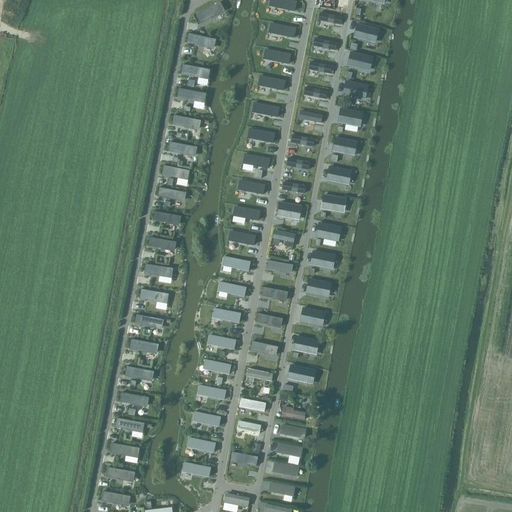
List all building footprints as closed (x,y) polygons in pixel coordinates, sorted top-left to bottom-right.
[(282,0),(270,0),(269,6),(295,11),(296,3),(282,0)] [(220,2),(196,15),(200,24),(211,18),(211,19),(212,19),(211,17),(223,11),(219,4),(221,3),(220,2)] [(321,13),(319,21),(341,25),(342,18),(321,13)] [(271,24),(269,33),(294,38),(296,29),(271,24)] [(357,24),(354,38),(373,43),(377,29),(357,24)] [(189,34),(187,43),(199,46),(198,47),(199,47),(199,45),(213,48),(215,40),(216,40),(189,34)] [(315,39),(314,46),(335,51),(337,43),(315,39)] [(266,50),(264,59),(289,64),(291,56),(266,50)] [(351,52),(348,66),(367,71),(371,57),(351,52)] [(311,62),(309,70),(331,74),(332,67),(311,62)] [(183,65),(181,74),(193,76),(193,77),(194,76),(207,78),(209,70),(210,70),(183,65)] [(260,77),(258,85),(283,91),(285,82),(260,77)] [(346,81),(343,95),(363,100),(366,86),(346,81)] [(179,88),(177,98),(189,100),(189,101),(190,101),(190,99),(204,102),(205,94),(206,94),(207,94),(179,88)] [(306,88),(304,95),(326,100),(327,92),(306,88)] [(254,104),(252,112),(278,117),(279,109),(254,104)] [(341,109),(338,123),(346,124),(358,127),(361,113),(341,109)] [(301,112),(300,119),(321,123),(323,116),(301,112)] [(174,116),(172,125),(184,127),(184,128),(184,127),(198,129),(200,121),(201,121),(174,116)] [(250,130),(248,138),(273,143),(275,134),(250,130)] [(292,135),(291,143),(312,147),(314,139),(292,135)] [(335,138),(332,152),(352,156),(355,142),(335,138)] [(170,142),(168,152),(180,154),(180,155),(181,155),(181,153),(195,156),(196,148),(197,148),(198,147),(170,142)] [(245,155),(243,164),(244,164),(254,166),(268,169),(270,160),(245,155)] [(288,158),(286,166),(308,170),(309,162),(288,158)] [(164,166),(162,175),(174,177),(174,178),(174,177),(187,179),(189,172),(190,172),(190,171),(164,166)] [(329,167),(326,181),(346,185),(349,171),(329,167)] [(240,181),(238,190),(263,195),(265,186),(240,181)] [(284,182),(282,190),(304,194),(305,186),(284,182)] [(159,187),(158,197),(169,199),(170,200),(170,199),(184,201),(185,193),(187,193),(159,187)] [(323,195),(321,209),(341,213),(343,199),(323,195)] [(280,203),(277,217),(297,220),(300,206),(280,203)] [(235,208),(233,216),(234,216),(246,218),(259,221),(260,212),(235,208)] [(155,212),(153,221),(165,223),(165,224),(166,223),(178,225),(180,217),(181,217),(155,212)] [(319,223),(316,237),(324,239),(336,241),(339,227),(319,223)] [(275,230),(273,239),(286,242),(284,246),(292,248),(295,235),(275,230)] [(230,232),(229,241),(254,246),(256,237),(230,232)] [(150,238),(149,247),(160,249),(161,249),(161,248),(174,251),(175,243),(176,243),(176,242),(150,238)] [(313,251),(310,266),(330,269),(333,255),(313,251)] [(226,257),(224,265),(232,267),(232,268),(249,271),(250,262),(226,257)] [(268,261),(267,269),(279,271),(278,272),(279,272),(279,271),(291,273),(292,266),(293,266),(293,265),(268,261)] [(146,264),(144,274),(156,276),(156,277),(157,275),(171,277),(172,269),(173,270),(173,269),(146,264)] [(309,279),(306,293),(326,297),(329,283),(309,279)] [(221,283),(220,291),(228,292),(228,294),(244,297),(246,288),(221,283)] [(263,288),(262,296),(273,298),(285,300),(287,292),(288,293),(288,292),(263,288)] [(141,289),(140,299),(151,301),(151,302),(152,302),(152,300),(166,303),(167,295),(169,295),(169,294),(141,289)] [(303,308),(300,322),(320,326),(323,312),(303,308)] [(216,309),(214,317),(223,319),(223,320),(239,323),(241,314),(216,309)] [(258,314),(256,322),(268,325),(268,324),(280,327),(282,319),(283,320),(283,319),(258,314)] [(136,315),(135,324),(146,326),(146,327),(147,327),(147,326),(161,328),(162,320),(164,321),(164,320),(136,315)] [(211,336),(210,344),(218,345),(218,346),(234,350),(236,341),(211,336)] [(297,337),(294,351),(314,355),(317,341),(297,337)] [(132,339),(130,349),(141,351),(141,352),(142,352),(142,351),(156,353),(157,345),(159,345),(132,339)] [(253,341),(251,350),(262,353),(263,354),(263,352),(275,355),(277,347),(278,348),(278,347),(253,341)] [(201,360),(211,361),(213,349),(202,348),(201,360)] [(206,360),(205,368),(213,370),(213,371),(229,374),(231,365),(206,360)] [(291,365),(288,379),(308,384),(311,370),(291,365)] [(127,367),(125,376),(137,378),(137,379),(137,378),(151,380),(153,372),(154,372),(127,367)] [(248,369),(247,377),(272,382),(273,374),(248,369)] [(201,386),(200,394),(208,396),(208,397),(224,400),(226,391),(201,386)] [(122,393),(120,402),(132,404),(131,405),(132,405),(132,404),(146,406),(148,398),(149,398),(122,393)] [(241,399),(240,407),(264,412),(265,404),(241,399)] [(284,408),(283,416),(304,420),(305,413),(293,411),(293,409),(284,408)] [(196,413),(194,420),(203,422),(202,423),(219,427),(221,418),(196,413)] [(117,418),(115,428),(127,430),(127,431),(128,431),(128,429),(142,432),(143,424),(145,424),(145,423),(117,418)] [(240,422),(238,430),(259,434),(261,426),(240,422)] [(282,426),(280,434),(304,439),(306,431),(282,426)] [(191,439),(189,446),(197,448),(197,449),(214,453),(215,444),(191,439)] [(113,443),(111,453),(122,455),(122,456),(123,456),(123,454),(137,457),(138,449),(140,449),(140,448),(113,443)] [(278,444),(277,452),(290,455),(300,457),(301,457),(302,449),(278,444)] [(233,453),(232,461),(244,463),(244,465),(245,465),(245,464),(256,466),(258,457),(232,452),(232,453),(233,453)] [(186,463),(185,471),(193,473),(193,474),(209,477),(211,468),(186,463)] [(275,464),(273,472),(297,476),(299,468),(275,464)] [(108,467),(106,477),(118,479),(118,480),(119,478),(132,481),(134,473),(135,473),(108,467)] [(271,483),(269,491),(285,495),(293,496),(294,488),(271,483)] [(103,491),(102,501),(113,503),(113,504),(114,504),(114,503),(128,505),(129,497),(131,497),(103,491)] [(226,494),(224,503),(225,503),(238,506),(248,508),(249,499),(226,494)]
